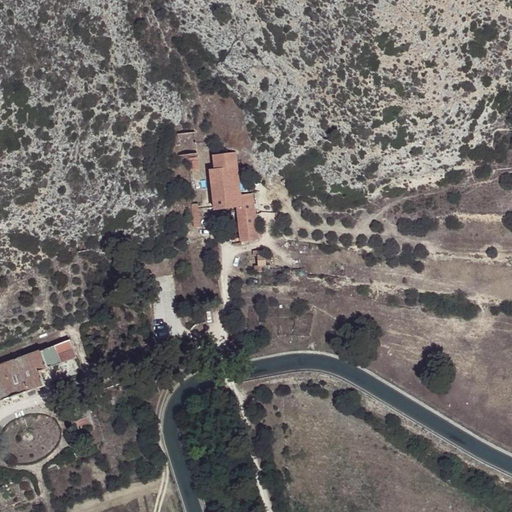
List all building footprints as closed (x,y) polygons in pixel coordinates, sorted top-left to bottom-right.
[(219,156),(220,168),(241,167),(239,154),(227,155),(219,156)] [(194,189),(195,189),(199,189),(203,188),(200,156),(191,157),(194,189)] [(241,167),(220,168),(213,169),(218,209),(239,207),(245,241),(261,238),(255,193),(244,194),(241,167)] [(185,227),(202,226),(194,196),(193,196),(195,219),(188,220),(185,220),(185,227)] [(194,196),(202,226),(200,196),(195,196),(194,196)] [(250,275),(250,285),(272,285),(272,276),(265,275),(265,268),(270,267),(269,257),(265,256),(265,251),(255,252),(255,259),(263,259),(263,267),(255,267),(256,276),(250,275)] [(71,341),(55,346),(60,365),(77,359),(71,341)] [(55,346),(42,350),(49,368),(60,365),(55,346)] [(49,368),(42,350),(0,364),(0,401),(47,386),(41,371),(49,368)] [(98,399),(105,396),(105,394),(103,388),(95,392),(98,399)] [(69,398),(76,420),(87,416),(81,396),(81,394),(69,398)] [(87,416),(76,420),(78,425),(90,421),(87,416)]
